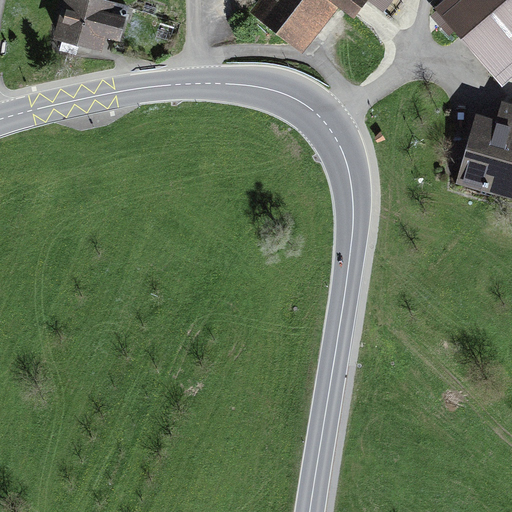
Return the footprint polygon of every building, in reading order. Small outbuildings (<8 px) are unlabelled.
[(139,14),(83,0),(74,0),(64,51),(128,66),(139,14)] [(249,0),(244,7),(313,61),(360,0),(249,0)] [(511,0),(434,0),(430,3),(511,90),(511,0)] [(511,99),(472,87),(445,178),(511,197),(511,99)] [(366,348),(391,348),(392,320),(367,319),(366,348)]
